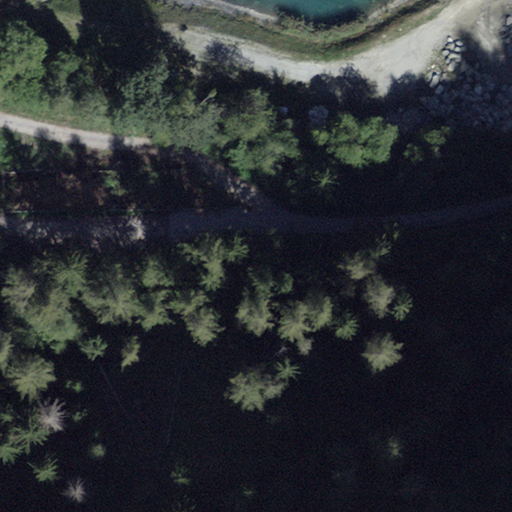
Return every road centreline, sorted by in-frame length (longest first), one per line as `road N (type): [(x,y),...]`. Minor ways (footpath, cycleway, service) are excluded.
road 1 (track): [(511,201),(452,217),(345,225),(43,238),(0,228)]
road 2 (track): [(472,0),(435,45),(319,77),(166,33)]
